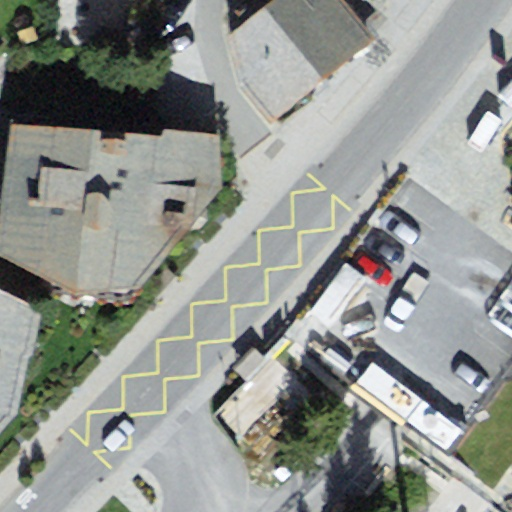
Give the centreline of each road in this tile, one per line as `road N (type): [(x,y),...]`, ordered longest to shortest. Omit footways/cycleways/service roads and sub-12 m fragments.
road 1 (tertiary): [(141,397),(393,118),(483,0)]
road 2 (tertiary): [(32,511),(141,397)]
road 3 (residential): [(141,397),(207,480),(199,511)]
